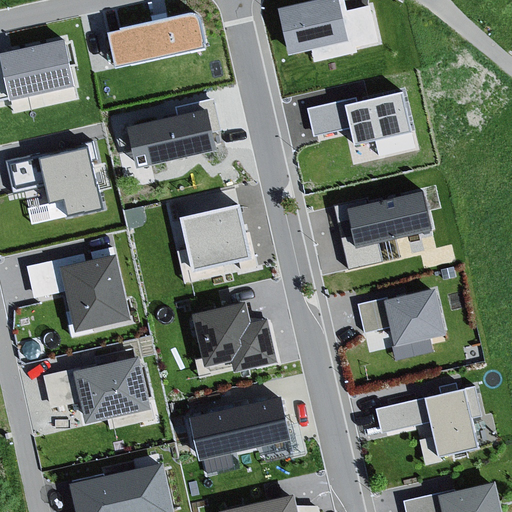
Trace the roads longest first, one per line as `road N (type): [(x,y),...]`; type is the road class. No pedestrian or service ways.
road 1 (residential): [(355,511),(294,299),(234,0)]
road 2 (residential): [(0,332),(39,511)]
